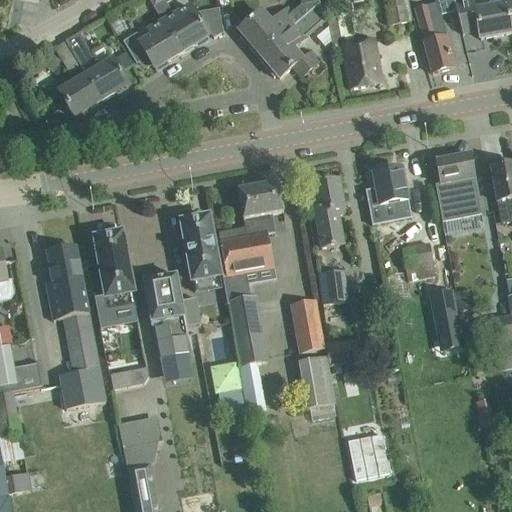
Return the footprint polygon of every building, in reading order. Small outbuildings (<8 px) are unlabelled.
[(165,4),(162,0),(148,0),(154,10),(165,4)] [(260,58),(319,6),(317,0),(297,0),(300,7),(292,14),(289,11),(270,27),(260,16),(254,21),(239,34),(250,46),(249,49),(254,55),(257,55),(260,58)] [(405,0),(383,0),(388,25),(410,21),(405,0)] [(455,6),(453,0),(436,0),(438,9),(455,6)] [(480,41),(511,35),(511,34),(506,5),(507,5),(505,0),(496,0),(489,1),(490,5),(476,8),(473,0),(453,0),(455,6),(462,36),(479,33),(480,41)] [(324,24),(319,6),(260,58),(262,60),(261,63),(266,69),(269,68),(279,81),(292,70),(301,79),(318,64),(310,54),(301,62),(290,50),(305,37),(306,39),(324,24)] [(162,25),(181,55),(208,40),(189,9),(162,25)] [(219,12),(199,16),(214,40),(223,35),(219,12)] [(373,43),(353,47),(347,15),(327,19),(333,51),(342,49),(350,92),(382,86),(373,43)] [(447,40),(442,21),(441,16),(430,19),(429,15),(417,17),(427,57),(432,76),(454,70),(445,40),(447,40)] [(181,55),(162,25),(137,40),(136,38),(125,44),(137,65),(139,64),(141,67),(148,69),(152,66),(155,71),(181,55)] [(80,67),(83,72),(101,103),(127,88),(112,63),(100,70),(79,35),(65,43),(80,67)] [(69,74),(80,67),(65,43),(65,44),(55,50),(69,74)] [(53,74),(60,63),(51,57),(44,69),(53,74)] [(75,119),(101,103),(83,72),(69,81),(73,88),(60,96),(75,119)] [(436,165),(440,186),(435,187),(442,224),(481,216),(470,158),(436,165)] [(509,220),(511,219),(511,166),(491,171),(497,204),(501,226),(510,224),(509,220)] [(410,220),(409,215),(405,191),(401,171),(374,176),(377,192),(367,194),(370,210),(381,208),(384,225),(410,220)] [(344,208),(343,201),(339,181),(313,186),(316,205),(313,206),(317,225),(321,248),(345,243),(339,209),(344,208)] [(238,193),(246,237),(266,233),(274,231),(271,215),(283,212),(282,205),(278,186),(238,193)] [(193,284),(220,279),(209,220),(182,225),(193,284)] [(273,269),(266,233),(246,237),(246,238),(221,243),(229,278),(273,269)] [(122,236),(95,241),(106,300),(133,295),(122,236)] [(408,285),(436,279),(430,246),(401,251),(408,285)] [(106,405),(80,269),(76,249),(46,255),(52,285),(46,286),(53,324),(65,322),(75,377),(60,380),(66,413),(106,405)] [(1,256),(0,255),(0,396),(13,394),(18,393),(10,348),(0,350),(0,348),(0,304),(10,303),(14,296),(11,282),(6,282),(5,275),(1,256)] [(143,285),(147,304),(158,362),(190,356),(186,338),(188,338),(186,329),(181,302),(176,278),(143,285)] [(345,278),(318,282),(322,308),(349,304),(345,278)] [(471,292),(455,295),(458,313),(474,310),(471,292)] [(453,294),(429,298),(439,348),(462,343),(453,294)] [(199,326),(194,300),(181,302),(186,329),(199,326)] [(230,307),(241,364),(266,360),(255,302),(230,307)] [(301,356),(325,352),(316,304),(292,308),(301,356)] [(483,350),(511,345),(511,319),(479,325),(483,350)] [(325,360),(321,360),(296,365),(305,413),(335,407),(325,360)] [(13,394),(0,396),(0,443),(22,440),(13,394)] [(241,395),(228,396),(230,409),(234,409),(235,417),(244,415),(243,407),(241,395)] [(493,428),(488,401),(476,404),(481,430),(493,428)] [(391,437),(353,444),(359,477),(397,470),(391,437)] [(158,445),(123,451),(134,511),(158,511),(150,467),(158,445)] [(5,481),(3,466),(0,451),(0,499),(9,498),(5,481)] [(29,476),(5,481),(9,498),(32,494),(29,476)]
